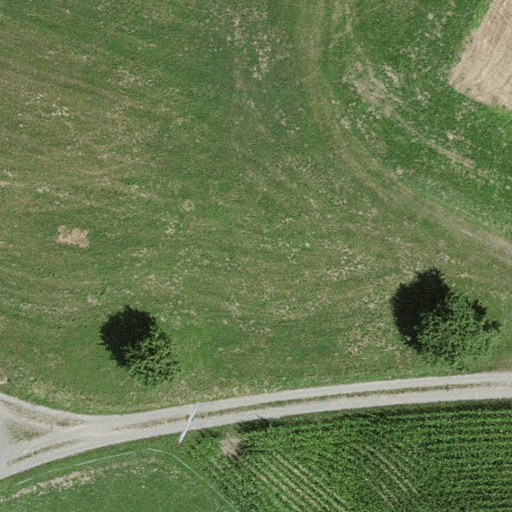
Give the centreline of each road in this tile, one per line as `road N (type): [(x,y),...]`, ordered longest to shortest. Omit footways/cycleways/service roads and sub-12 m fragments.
road 1 (track): [(511,388),(230,411),(0,468)]
road 2 (track): [(511,274),(386,195),(332,139),(308,76),(318,0)]
road 3 (track): [(131,434),(0,405)]
